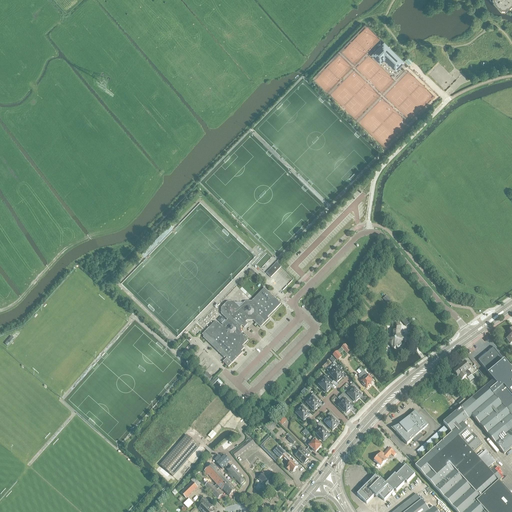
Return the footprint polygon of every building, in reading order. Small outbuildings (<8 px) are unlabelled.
[(511,0),(492,0),(501,10),(502,10),(504,10),(504,11),(509,7),(510,8),(511,6),(511,0)] [(404,62),(384,42),(375,52),(379,56),(378,56),(379,57),(379,56),(383,60),(384,59),(396,70),(404,62)] [(168,224),(141,251),(146,256),(173,228),(168,224)] [(276,263),(266,273),(271,278),(281,267),(276,263)] [(227,302),(224,305),(246,326),(248,324),(245,322),(247,321),(253,321),(260,328),(266,322),(259,315),(259,309),(260,308),(263,311),(275,298),(264,288),(251,302),(245,302),(239,307),(233,302),(227,302)] [(392,302),(387,296),(384,299),(389,305),(392,302)] [(246,326),(224,305),(221,308),(221,314),(227,320),(221,326),(217,322),(214,322),(213,324),(211,324),(211,326),(202,335),(204,337),(203,338),(224,358),(225,357),(226,359),(224,361),(230,366),(233,362),(232,361),(235,357),(237,359),(243,353),(241,351),(244,348),(242,346),(248,340),(241,333),(241,327),(242,326),(244,328),(246,326)] [(397,315),(401,322),(405,319),(400,313),(397,315)] [(401,346),(401,345),(400,343),(403,341),(399,336),(401,326),(394,325),(393,337),(387,341),(393,349),(396,346),(398,348),(401,346)] [(339,354),(344,351),(347,354),(351,351),(345,344),(337,352),(333,355),(338,361),(342,357),(339,354)] [(415,467),(456,511),(511,511),(511,470),(502,480),(493,470),(490,473),(473,455),(482,446),(462,424),(472,416),(503,454),(511,446),(511,438),(510,437),(511,435),(511,432),(511,431),(511,430),(511,411),(509,407),(504,411),(492,395),(500,388),(511,402),(511,371),(493,349),(478,361),(493,379),(484,387),(485,388),(459,409),(460,410),(443,423),(452,433),(415,467)] [(459,367),(459,368),(460,368),(463,372),(464,371),(465,372),(467,370),(468,371),(472,368),(470,365),(468,366),(465,362),(462,365),(461,364),(459,366),(459,367)] [(330,375),(337,383),(343,377),(341,375),(343,373),(335,364),(332,367),(335,370),(330,375)] [(460,368),(459,368),(454,373),(457,377),(459,376),(462,380),(466,376),(468,378),(472,375),(468,371),(467,370),(465,372),(464,371),(463,372),(460,368)] [(370,383),(372,380),(365,371),(359,376),(362,381),(361,382),(363,384),(362,384),(362,386),(363,387),(364,387),(365,386),(367,388),(371,384),(370,383)] [(320,386),(327,393),(332,387),(330,385),(333,383),(325,374),(322,377),(325,380),(320,386)] [(361,397),(360,396),(363,393),(353,384),(350,387),(354,390),(348,395),(355,402),(361,397)] [(471,391),(464,397),(468,401),(474,396),(471,391)] [(313,399),(307,404),(314,411),(320,406),(318,404),(320,401),(313,394),(310,397),(313,399)] [(339,406),(346,413),(352,408),(350,406),(353,404),(343,394),(340,396),(345,401),(339,406)] [(463,397),(457,403),(461,407),(467,402),(463,397)] [(297,414),(304,421),(309,416),(307,414),(310,411),(302,403),(299,406),(302,409),(297,414)] [(394,431),(407,445),(428,426),(415,411),(394,431)] [(331,418),(325,424),(332,431),(338,425),(337,424),(340,422),(330,412),(328,415),(331,418)] [(277,421),(282,426),(288,420),(283,415),(277,421)] [(322,430),(316,435),(323,442),(329,436),(327,435),(330,432),(320,422),(317,425),(322,430)] [(160,466),(172,476),(199,446),(187,435),(160,466)] [(270,437),(270,438),(268,436),(260,445),(261,446),(260,447),(276,463),(280,459),(280,460),(282,458),(289,465),(286,468),(289,471),(290,470),(293,473),(299,467),(295,463),(296,462),(294,460),(295,459),(286,449),(284,451),(270,437)] [(288,439),(293,445),(296,442),(291,436),(288,439)] [(316,452),(321,446),(311,436),(308,439),(312,443),(309,446),(316,452)] [(232,454),(236,459),(255,443),(251,438),(232,454)] [(296,456),(304,464),(306,464),(307,462),(307,461),(309,459),(307,457),(310,455),(302,447),(298,452),(300,453),(296,456)] [(384,454),(382,452),(374,461),(381,467),(385,462),(384,461),(391,454),(394,456),(396,454),(389,447),(384,454)] [(217,464),(223,469),(231,461),(225,455),(217,464)] [(217,484),(214,487),(217,490),(220,488),(223,492),(224,491),(229,496),(235,490),(228,483),(229,481),(227,479),(226,480),(212,465),(205,471),(206,473),(204,474),(206,476),(208,475),(217,484)] [(227,470),(241,485),(245,481),(231,466),(227,470)] [(380,479),(379,480),(375,476),(357,495),(367,504),(374,496),(377,499),(379,496),(384,501),(395,490),(396,492),(406,482),(407,483),(415,475),(406,466),(396,476),(395,474),(385,484),(380,479)] [(264,488),(263,489),(263,491),(265,492),(266,492),(267,491),(270,488),(271,488),(275,483),(274,482),(275,482),(268,476),(267,477),(263,474),(259,480),(263,483),(261,486),(264,488)] [(217,490),(214,487),(209,482),(205,487),(217,499),(216,501),(220,506),(220,505),(222,505),(223,504),(223,503),(225,500),(221,496),(222,495),(217,490)] [(181,494),(186,499),(198,487),(193,483),(181,494)] [(437,511),(433,507),(429,510),(416,494),(393,511),(437,511)] [(200,503),(203,505),(201,507),(202,509),(200,510),(201,511),(212,511),(208,507),(211,505),(204,499),(200,503)]
